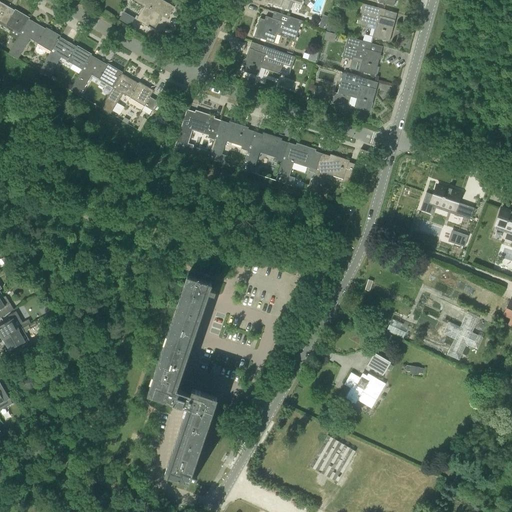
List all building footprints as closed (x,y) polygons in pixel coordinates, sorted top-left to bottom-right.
[(133,0),(144,6),(138,16),(136,20),(154,31),(155,29),(163,15),(162,15),(164,11),(170,14),(175,7),(162,0),(133,0)] [(0,24),(11,31),(9,35),(16,40),(17,40),(20,34),(29,19),(30,18),(15,9),(14,10),(0,1),(0,24)] [(376,27),(373,38),(389,42),(395,20),(383,17),(386,10),(362,4),(357,25),(366,27),(367,25),(376,27)] [(122,12),(118,20),(130,25),(134,18),(122,12)] [(266,16),(264,20),(260,18),(254,36),(274,43),(277,35),(295,41),(302,21),(279,13),(277,20),(266,16)] [(319,27),(324,29),(329,17),(323,15),(319,27)] [(9,53),(18,59),(30,39),(51,51),(52,51),(60,37),(61,36),(46,27),(45,29),(29,19),(20,34),(17,40),(16,40),(9,53)] [(329,24),(327,30),(335,33),(337,27),(329,24)] [(336,34),(326,32),(324,40),(334,43),(336,34)] [(40,71),(50,77),(61,56),(83,69),(91,56),(92,54),(77,46),(76,47),(60,37),(52,51),(51,51),(42,67),(40,71)] [(359,71),(375,75),(381,53),(369,50),(371,44),(348,37),(342,58),(351,61),(353,58),(362,60),(359,71)] [(279,74),(282,64),(292,67),(295,57),(263,46),(261,53),(249,49),(242,70),(258,75),(261,68),(279,74)] [(83,69),(71,89),(81,95),(92,74),(114,87),(122,74),(123,72),(108,64),(107,65),(91,56),(83,69)] [(354,107),(370,111),(376,89),(365,86),(367,79),(343,72),(337,93),(347,96),(348,92),(357,95),(354,107)] [(142,110),(149,114),(157,101),(150,97),(154,91),(139,82),(138,83),(122,74),(114,87),(101,109),(111,114),(123,94),(145,107),(142,110)] [(247,83),(255,86),(257,80),(249,77),(247,83)] [(308,90),(315,92),(317,86),(309,84),(308,90)] [(382,90),(393,93),(394,86),(384,84),(382,90)] [(201,156),(208,158),(208,159),(220,123),(214,120),(215,117),(196,110),(194,114),(186,111),(174,148),(191,153),(194,145),(188,143),(193,129),(208,134),(201,156)] [(146,119),(144,118),(138,129),(137,129),(138,130),(140,131),(147,120),(146,119)] [(208,159),(225,164),(227,156),(222,154),(226,140),(242,145),(241,149),(248,151),(254,133),(247,131),(249,128),(229,121),(228,125),(220,123),(208,159)] [(242,169),(259,175),(261,167),(255,165),(260,151),(276,156),(275,160),(281,162),(287,144),(281,142),(282,139),(263,132),(262,136),(254,133),(248,151),(242,169)] [(281,162),(275,180),(292,186),(295,178),(289,176),(294,162),(309,167),(308,171),(315,173),(321,156),(314,154),(316,149),(296,143),(295,147),(287,144),(281,162)] [(369,157),(370,152),(361,149),(359,154),(369,157)] [(326,197),(328,189),(323,187),(327,173),(343,178),(342,182),(349,184),(355,167),(348,164),(350,160),(330,154),(329,158),(321,156),(315,173),(309,191),(326,197)] [(448,211),(463,217),(467,207),(457,203),(460,194),(451,191),(452,189),(448,188),(448,189),(437,186),(433,195),(427,193),(424,203),(449,211),(448,211)] [(511,236),(511,212),(503,209),(495,230),(511,236)] [(464,247),(468,236),(452,230),(448,241),(464,247)] [(0,265),(1,268),(8,264),(4,257),(0,259),(0,265)] [(190,472),(209,413),(215,396),(192,388),(190,393),(174,388),(175,384),(177,385),(209,292),(214,294),(216,290),(208,287),(210,282),(190,276),(151,394),(190,408),(168,475),(186,481),(188,476),(196,479),(197,475),(190,472)] [(6,296),(4,297),(1,293),(0,294),(0,317),(14,309),(6,296)] [(511,301),(509,301),(501,316),(509,320),(507,325),(511,327),(511,301)] [(479,317),(467,311),(460,327),(448,322),(443,334),(454,339),(447,355),(459,360),(466,344),(478,350),(483,337),(472,332),(479,317)] [(13,319),(0,326),(0,334),(3,339),(28,325),(26,321),(17,326),(13,319)] [(402,338),(408,326),(392,319),(386,331),(402,338)] [(35,322),(28,325),(31,329),(32,331),(38,328),(37,326),(35,322)] [(3,339),(9,351),(25,341),(21,334),(31,329),(28,325),(3,339)] [(383,376),(390,363),(374,354),(367,366),(383,376)] [(418,375),(419,367),(410,366),(409,374),(418,375)] [(351,388),(345,398),(350,401),(351,403),(352,402),(355,403),(357,400),(370,408),(385,384),(368,373),(367,376),(365,374),(361,376),(360,378),(351,372),(344,384),(351,388)] [(0,410),(12,404),(2,385),(0,386),(0,410)] [(310,467),(337,483),(356,451),(328,435),(310,467)]
